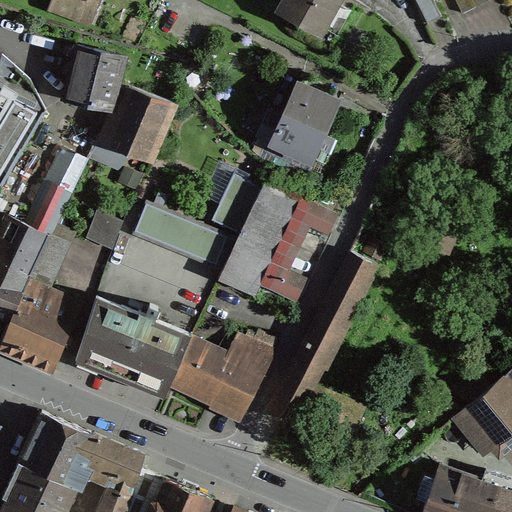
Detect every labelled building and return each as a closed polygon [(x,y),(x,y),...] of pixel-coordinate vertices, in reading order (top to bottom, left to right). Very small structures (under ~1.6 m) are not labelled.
[(91,23),(99,0),(51,0),(49,7),(91,23)] [(284,0),(279,9),(320,32),(338,0),(284,0)] [(434,0),(417,0),(429,22),(442,15),(434,0)] [(456,0),(463,12),(487,0),(456,0)] [(126,54),(77,42),(63,96),(113,108),(126,54)] [(0,51),(0,85),(1,85),(47,108),(30,77),(1,51),(0,51)] [(150,160),(175,100),(131,81),(106,141),(126,150),(150,160)] [(337,102),(297,84),(281,117),(267,110),(259,127),(258,131),(325,162),(335,141),(322,135),(337,102)] [(0,189),(47,108),(1,85),(0,85),(0,102),(3,104),(0,109),(0,189)] [(259,127),(267,110),(255,105),(247,122),(259,127)] [(126,150),(106,141),(99,139),(93,154),(120,165),(126,150)] [(87,157),(60,146),(27,222),(51,234),(87,157)] [(292,215),(300,198),(265,180),(256,198),(292,215)] [(292,215),(256,198),(251,210),(245,221),(218,275),(254,293),(260,282),(271,259),(292,215)] [(147,201),(135,229),(216,263),(228,235),(147,201)] [(245,221),(251,210),(238,203),(231,215),(245,221)] [(98,210),(89,233),(114,242),(123,219),(98,210)] [(455,220),(430,211),(416,250),(440,258),(455,220)] [(38,256),(51,234),(27,222),(9,213),(0,232),(0,258),(32,273),(38,256)] [(69,242),(51,234),(38,256),(54,263),(59,265),(69,242)] [(369,269),(374,259),(349,246),(265,408),(287,420),(298,400),(307,383),(365,273),(360,270),(362,266),(369,269)] [(54,263),(38,256),(32,273),(30,277),(44,284),(54,263)] [(30,277),(32,273),(0,258),(0,312),(13,318),(30,277)] [(290,268),(271,259),(260,282),(279,291),(290,268)] [(308,276),(290,268),(279,291),(297,299),(308,276)] [(0,346),(54,369),(79,311),(74,309),(79,299),(44,284),(30,277),(13,318),(0,346)] [(77,357),(165,394),(171,381),(191,333),(154,317),(159,305),(151,302),(146,312),(140,309),(139,311),(97,294),(77,357)] [(229,351),(264,368),(274,348),(271,347),(276,336),(259,328),(257,332),(249,328),(245,336),(238,333),(229,351)] [(171,381),(243,414),(267,369),(264,368),(229,351),(191,333),(171,381)] [(511,443),(511,381),(504,372),(467,404),(462,408),(500,453),(511,443)] [(307,383),(298,400),(352,423),(359,404),(307,383)] [(462,408),(467,404),(436,386),(398,418),(420,444),(462,408)] [(0,511),(60,511),(86,459),(98,434),(41,411),(2,493),(7,495),(0,511)] [(144,453),(98,434),(86,459),(114,473),(95,511),(127,511),(129,509),(141,465),(144,453)] [(440,462),(422,511),(511,511),(511,476),(486,467),(483,477),(440,462)] [(157,499),(167,476),(141,465),(129,509),(135,511),(151,511),(150,508),(154,500),(157,499)] [(212,511),(207,509),(212,495),(167,476),(157,499),(154,500),(150,508),(151,511),(212,511)]
